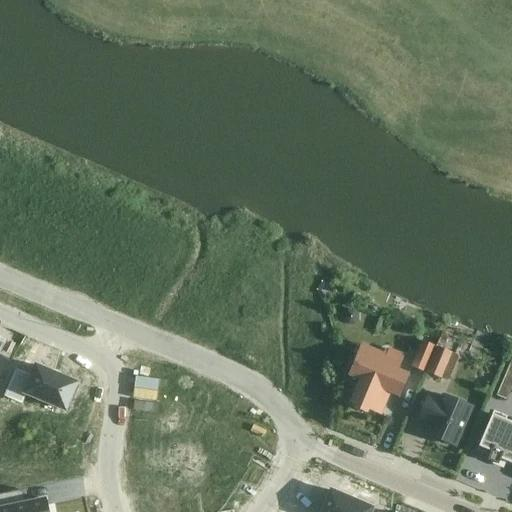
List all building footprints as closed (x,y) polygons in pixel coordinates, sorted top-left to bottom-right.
[(8,180),(12,169),(5,166),(0,177),(8,180)] [(67,205),(71,194),(64,191),(59,202),(67,205)] [(87,258),(65,248),(74,228),(57,221),(40,262),(55,268),(48,283),(72,294),(87,258)] [(32,250),(41,228),(28,223),(25,232),(1,222),(0,223),(0,271),(8,275),(21,245),(32,250)] [(137,283),(144,267),(120,257),(124,248),(111,243),(102,265),(113,270),(101,299),(126,310),(132,295),(137,297),(142,285),(137,283)] [(422,341),(411,367),(424,372),(435,346),(422,341)] [(450,353),(437,347),(426,372),(440,378),(450,353)] [(359,380),(349,402),(353,403),(354,408),(364,412),(368,410),(371,411),(381,389),(399,397),(408,375),(397,370),(403,357),(399,356),(398,353),(391,350),(388,351),(385,349),(379,362),(357,353),(348,375),(359,380)] [(16,370),(5,396),(21,402),(25,393),(65,410),(71,397),(74,398),(79,386),(76,385),(77,383),(35,365),(31,376),(16,370)] [(463,424),(471,407),(457,401),(443,395),(442,400),(428,394),(417,422),(430,428),(427,435),(454,446),(457,439),(460,441),(467,426),(463,424)] [(511,422),(492,414),(478,446),(490,451),(487,460),(498,465),(500,459),(511,464),(511,422)] [(330,490),(321,511),(370,511),(372,508),(330,490)] [(6,494),(0,494),(0,511),(47,511),(45,499),(8,507),(6,494)]
